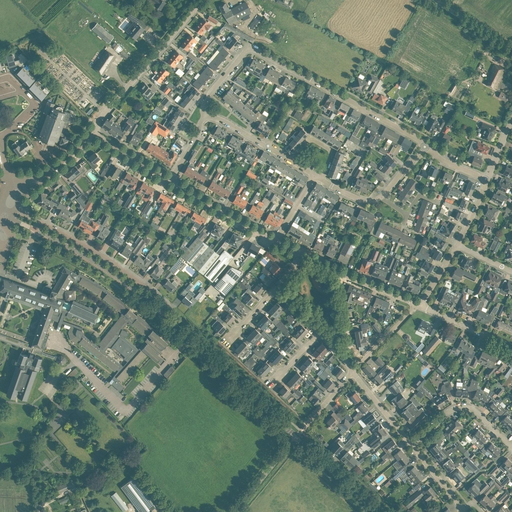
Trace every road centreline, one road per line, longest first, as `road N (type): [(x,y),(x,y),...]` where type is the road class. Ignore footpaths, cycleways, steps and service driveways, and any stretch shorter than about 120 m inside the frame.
road 1 (unclassified): [(295,437),(160,312)]
road 2 (unclassified): [(94,134),(99,118),(203,0)]
road 3 (residential): [(160,312),(162,301),(97,253),(40,223),(35,230)]
road 4 (residential): [(204,117),(204,101),(248,49),(308,78)]
road 5 (unclassified): [(160,312),(35,230)]
road 6 (residential): [(426,145),(308,78)]
road 7 (residential): [(511,446),(465,407),(450,409),(411,445)]
road 8 (residential): [(275,241),(170,180)]
